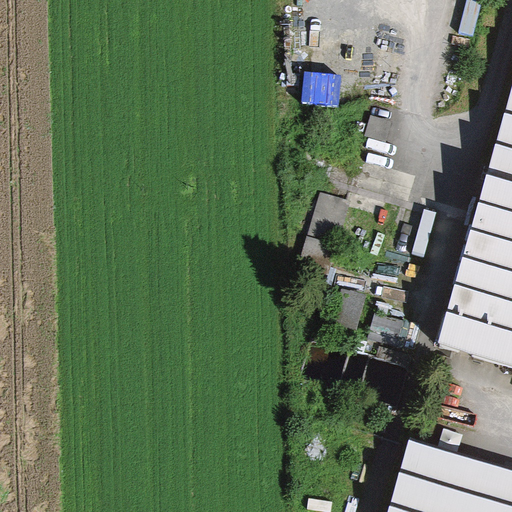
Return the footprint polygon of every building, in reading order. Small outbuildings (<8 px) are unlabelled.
[(511,81),(435,354),(511,375),(511,81)] [(321,193),(310,234),(342,243),(353,202),(321,193)] [(358,336),(369,303),(347,296),(336,329),(358,336)] [(376,342),(398,349),(406,328),(384,321),(376,342)] [(304,381),(341,394),(354,355),(317,343),(304,381)] [(364,400),(397,411),(408,377),(376,366),(364,400)] [(443,448),(460,453),(465,436),(448,431),(443,448)] [(388,511),(511,511),(511,473),(409,443),(388,511)]
